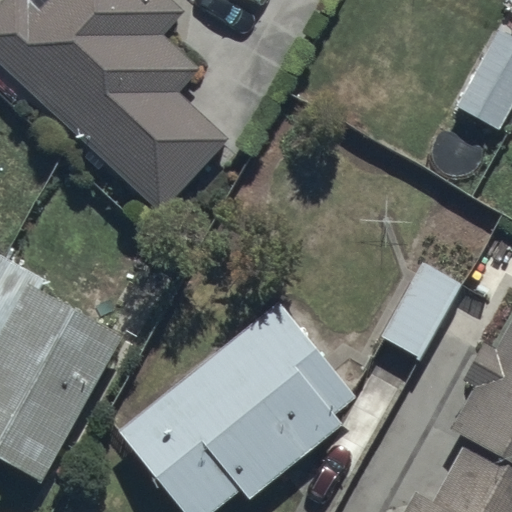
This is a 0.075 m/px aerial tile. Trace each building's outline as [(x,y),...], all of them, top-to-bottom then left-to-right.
[(189,15),(171,0),(7,0),(0,8),(0,73),(166,218),(231,143),(179,97),(203,69),(168,38),(189,15)] [(511,112),(511,41),(501,36),(461,112),(501,133),(511,112)] [(0,459),(47,485),(125,342),(39,295),(45,284),(0,258),(0,459)] [(465,285),(425,262),(382,346),(420,367),(465,285)] [(173,390),(120,437),(180,511),(226,511),(245,497),(253,506),(345,432),(337,423),(358,406),(280,309),(175,394),(173,390)] [(511,511),(511,322),(498,353),(482,345),(461,388),(471,392),(450,436),(462,442),(429,511),(410,502),(404,511),(511,511)]
